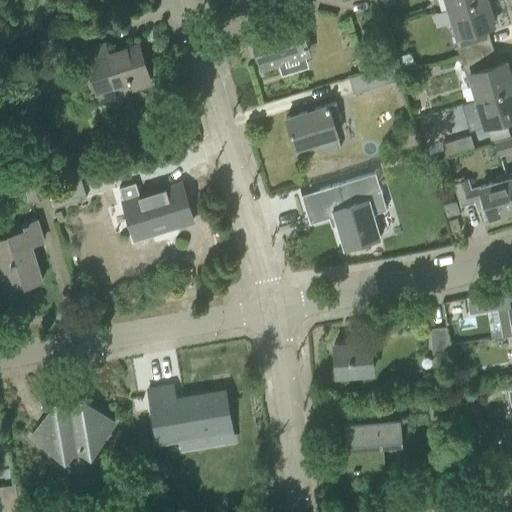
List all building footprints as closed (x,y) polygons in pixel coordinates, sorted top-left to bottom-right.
[(446,0),(449,9),(478,0),(446,0)] [(449,24),(458,55),(491,46),(485,27),(493,25),(484,0),(478,0),(449,9),(453,22),(449,24)] [(297,21),(271,29),(251,35),(261,67),(307,53),(297,21)] [(47,66),(69,59),(61,32),(39,39),(47,66)] [(137,45),(118,51),(106,55),(103,45),(84,51),(96,91),(130,80),(132,87),(149,82),(137,45)] [(472,86),(477,100),(511,88),(504,62),(496,64),(491,46),(458,55),(468,87),(472,86)] [(353,93),(382,84),(377,68),(348,77),(353,93)] [(511,88),(477,100),(481,112),(467,116),(471,130),(511,117),(511,88)] [(6,91),(0,92),(0,109),(10,107),(6,91)] [(335,103),(285,118),(294,149),(314,143),(317,153),(339,146),(336,136),(332,121),(340,118),(335,103)] [(470,135),(440,144),(444,157),(471,149),(473,148),(470,135)] [(511,137),(502,140),(495,142),(499,155),(511,151),(511,137)] [(431,174),(442,171),(438,159),(428,163),(431,174)] [(48,195),(46,189),(41,172),(21,178),(28,201),(48,195)] [(322,201),(304,207),(309,223),(334,216),(343,247),(342,248),(342,249),(380,237),(379,236),(378,237),(371,214),(385,210),(374,173),(319,190),(322,201)] [(466,180),(453,184),(460,206),(473,202),(473,201),(477,200),(484,224),(499,219),(498,215),(511,210),(511,197),(506,178),(505,174),(495,177),(496,181),(478,186),(479,187),(469,190),(466,180)] [(46,189),(48,195),(52,208),(85,199),(79,179),(46,189)] [(180,183),(160,189),(138,196),(134,183),(118,188),(134,239),(191,221),(180,183)] [(443,205),(447,216),(458,212),(454,201),(443,205)] [(41,281),(35,262),(30,246),(43,242),(36,220),(22,225),(23,230),(7,235),(9,240),(0,243),(0,280),(2,288),(21,282),(23,286),(41,281)] [(511,292),(491,296),(494,309),(497,309),(502,337),(511,334),(511,306),(509,294),(511,293),(511,292)] [(494,309),(491,296),(464,301),(466,314),(494,309)] [(447,352),(447,347),(445,326),(429,328),(431,354),(447,352)] [(347,343),(333,344),(335,366),(348,365),(348,374),(372,372),(369,341),(372,341),(371,333),(346,335),(347,343)] [(149,388),(147,388),(156,441),(158,441),(158,440),(178,437),(194,434),(197,447),(231,441),(229,428),(230,428),(224,390),(222,391),(222,392),(184,398),(184,397),(182,397),(183,401),(174,403),(171,384),(170,384),(170,385),(149,389),(149,388)] [(427,397),(429,419),(461,416),(460,393),(427,397)] [(90,455),(101,439),(113,423),(80,399),(74,408),(72,407),(68,413),(54,404),(31,437),(63,460),(71,448),(78,448),(90,455)] [(400,420),(363,423),(343,424),(345,447),(341,448),(343,470),(352,469),(352,471),(358,470),(358,475),(384,473),(382,445),(402,443),(400,420)] [(19,511),(14,484),(0,487),(0,511),(19,511)] [(452,511),(451,495),(423,497),(424,511),(452,511)]
